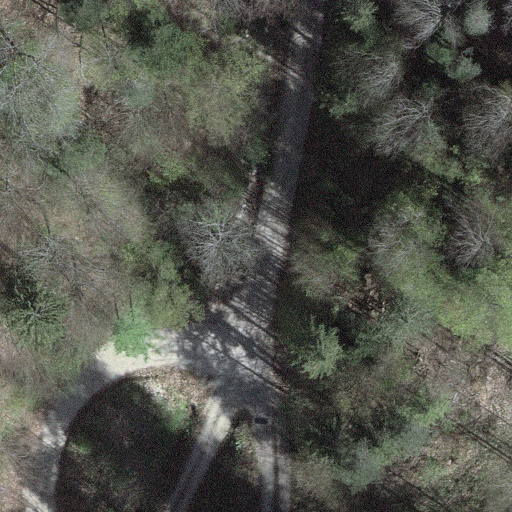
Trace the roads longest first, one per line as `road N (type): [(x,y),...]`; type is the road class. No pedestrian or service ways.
road 1 (track): [(155,511),(257,331),(282,0)]
road 2 (track): [(275,511),(277,445),(257,331)]
